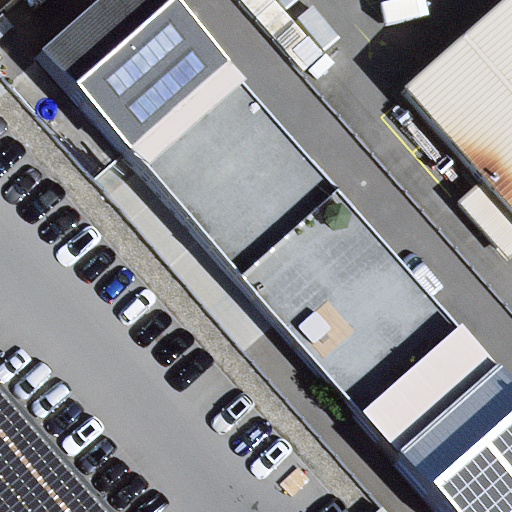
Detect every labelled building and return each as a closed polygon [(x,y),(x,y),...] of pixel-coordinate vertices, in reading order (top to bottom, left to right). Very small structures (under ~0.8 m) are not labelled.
[(218,75),(152,0),(103,0),(30,63),(119,162),(218,75)] [(511,0),(400,99),(511,226),(511,0)] [(231,286),(329,198),(218,75),(119,162),(231,286)] [(511,511),(511,407),(329,198),(231,286),(430,511),(511,511)] [(0,511),(94,511),(0,411),(0,511)]
